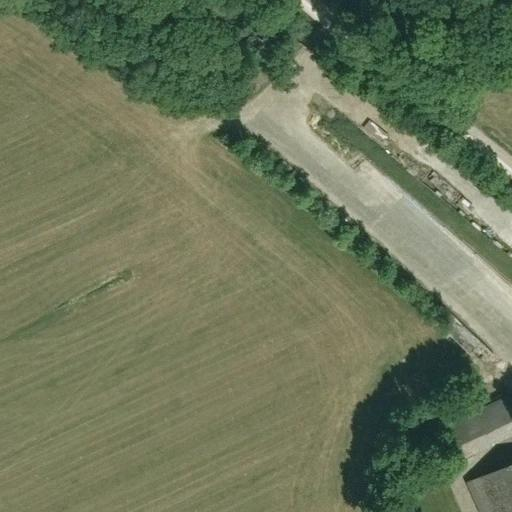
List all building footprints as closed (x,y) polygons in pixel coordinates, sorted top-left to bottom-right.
[(362,109),(357,117),(376,131),(381,123),(362,109)] [(484,179),(459,202),(471,215),(495,191),(484,179)] [(429,242),(511,304),(511,281),(440,226),(429,242)] [(457,458),(511,432),(511,402),(509,395),(442,426),(457,458)] [(479,511),(511,511),(511,461),(466,482),(479,511)]
